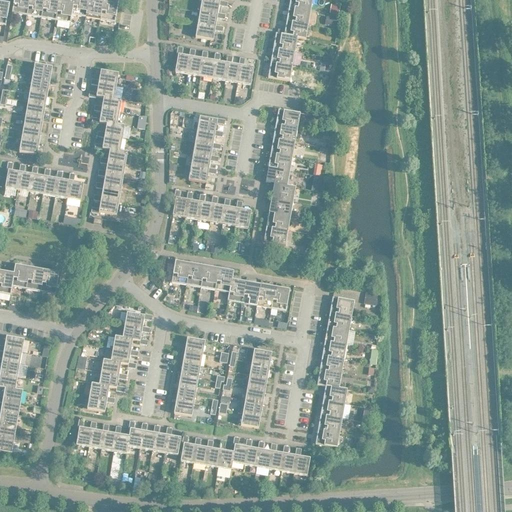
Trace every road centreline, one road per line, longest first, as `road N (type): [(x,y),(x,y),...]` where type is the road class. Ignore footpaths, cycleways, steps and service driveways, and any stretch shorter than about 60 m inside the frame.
road 1 (tertiary): [(511,486),(197,504),(107,500)]
road 2 (tertiary): [(123,274),(160,217),(159,97)]
road 3 (tertiary): [(41,490),(78,333)]
road 4 (residential): [(165,312),(302,339)]
